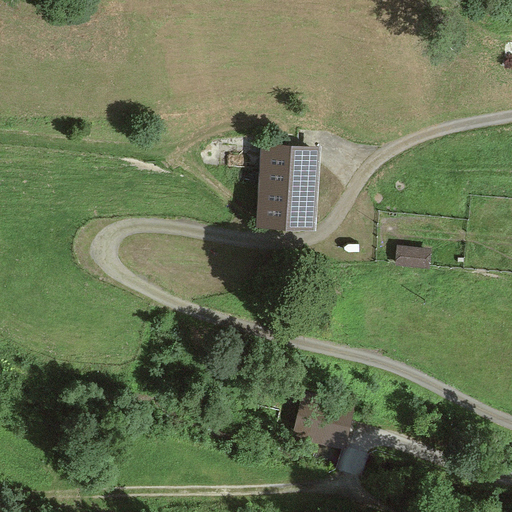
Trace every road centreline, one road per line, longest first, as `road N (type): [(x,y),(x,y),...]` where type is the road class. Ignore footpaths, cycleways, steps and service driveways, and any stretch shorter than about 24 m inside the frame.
road 1 (track): [(511,114),(386,152),(340,213),(307,239),(148,226),(120,230),(106,244),(110,265),(138,285),(221,320),(386,364),(511,423)]
road 2 (track): [(347,485),(47,499),(0,492)]
road 3 (track): [(511,478),(370,439),(354,451),(347,485)]
